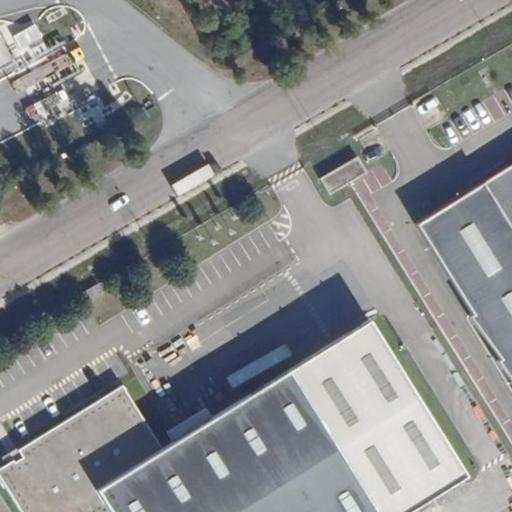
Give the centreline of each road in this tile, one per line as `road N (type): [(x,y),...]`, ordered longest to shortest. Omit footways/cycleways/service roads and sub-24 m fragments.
road 1 (tertiary): [(0,278),(481,0)]
road 2 (unknown): [(355,72),(416,172),(429,177),(511,132)]
